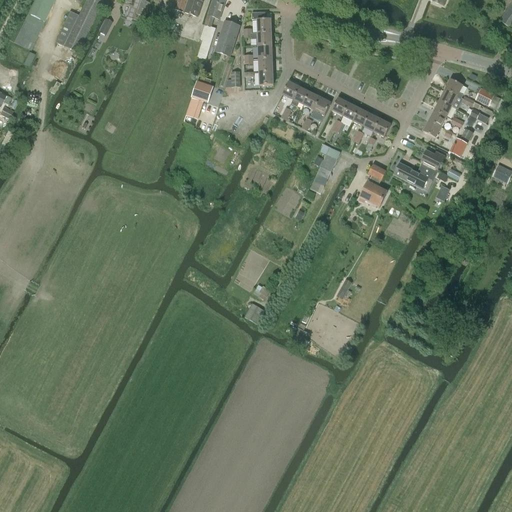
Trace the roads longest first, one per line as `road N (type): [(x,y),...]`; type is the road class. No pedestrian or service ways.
road 1 (track): [(384,338),(511,93)]
road 2 (residential): [(439,51),(406,120),(290,63),(293,5)]
road 3 (tertiary): [(293,5),(439,51)]
